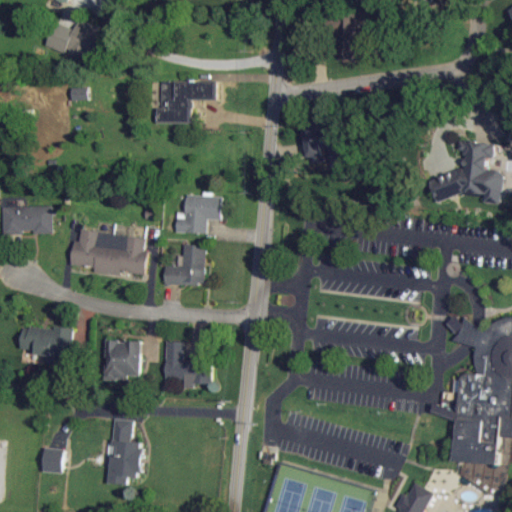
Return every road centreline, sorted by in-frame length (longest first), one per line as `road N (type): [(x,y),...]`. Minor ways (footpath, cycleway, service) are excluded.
road 1 (tertiary): [(285,0),(235,511)]
road 2 (residential): [(276,99),(462,65),(475,48),(481,0)]
road 3 (residential): [(256,314),(102,305),(20,270)]
